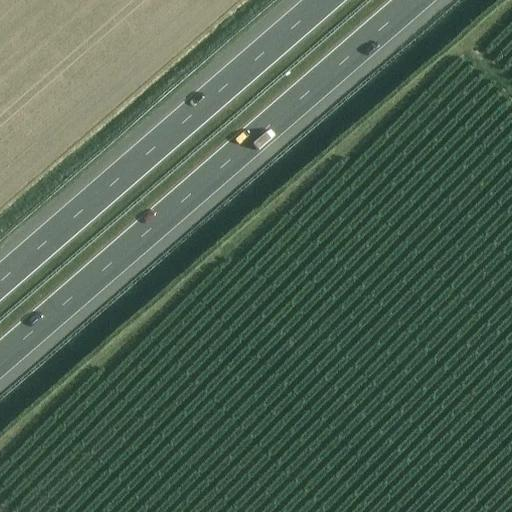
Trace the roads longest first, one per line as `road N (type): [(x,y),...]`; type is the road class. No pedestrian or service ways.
road 1 (motorway): [(0,360),(415,0)]
road 2 (motorway): [(324,0),(0,281)]
